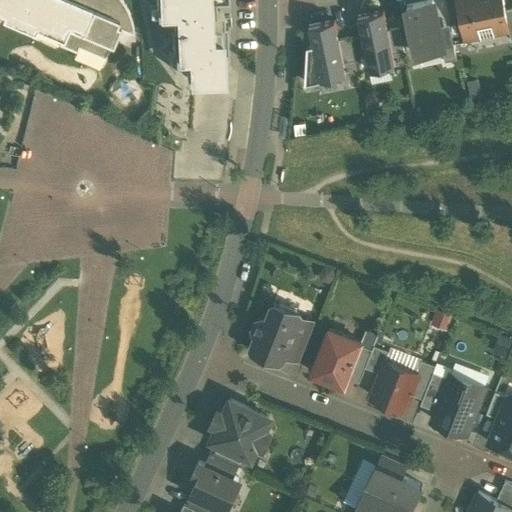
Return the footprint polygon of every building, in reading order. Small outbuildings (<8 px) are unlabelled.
[(0,0),(0,12),(3,14),(1,19),(34,33),(36,28),(61,39),(59,43),(76,51),(78,46),(105,58),(110,45),(111,45),(119,28),(133,33),(130,18),(124,3),(121,0),(0,0)] [(173,23),(223,21),(223,9),(215,9),(214,0),(155,0),(156,13),(173,13),(173,23)] [(432,0),(430,0),(407,5),(417,55),(443,50),(438,26),(432,0)] [(503,0),(457,0),(465,38),(479,35),(480,37),(495,34),(495,32),(509,29),(505,9),(503,0)] [(384,11),(359,16),(370,70),(395,65),(388,30),(384,11)] [(335,20),(310,25),(320,79),(345,74),(338,39),(335,20)] [(174,50),(224,47),(227,47),(226,21),(223,21),(173,23),(171,23),(173,50),(174,50)] [(449,24),(438,26),(443,50),(454,47),(449,24)] [(388,30),(395,65),(407,63),(400,28),(388,30)] [(338,39),(345,74),(357,72),(350,37),(338,39)] [(224,47),(174,50),(175,62),(186,61),(187,78),(196,81),(225,80),(224,47)] [(454,47),(443,50),(445,61),(457,59),(454,47)] [(299,313),(274,303),(267,321),(263,319),(257,322),(254,329),(257,335),(252,349),(281,360),(284,353),(294,327),(298,317),(299,313)] [(314,323),(298,317),(294,327),(310,333),(314,323)] [(294,327),(284,353),(300,359),(310,333),(294,327)] [(361,340),(329,328),(312,372),(344,385),(360,344),(361,340)] [(360,344),(347,378),(359,382),(365,367),(372,349),(360,344)] [(389,350),(374,345),(372,349),(365,367),(379,372),(384,360),(385,360),(389,350)] [(385,360),(384,360),(379,372),(370,395),(404,408),(409,394),(417,373),(416,373),(385,360)] [(436,365),(421,360),(416,373),(417,373),(409,394),(423,399),(433,371),(436,365)] [(449,377),(433,371),(423,399),(420,405),(436,411),(449,377)] [(484,386),(451,373),(449,377),(436,411),(433,420),(466,433),(484,386)] [(507,395),(495,391),(486,413),(498,418),(507,395)] [(511,393),(508,396),(507,395),(498,418),(488,442),(511,451),(511,393)] [(270,417),(230,399),(224,412),(218,409),(212,423),(218,425),(211,439),(247,456),(251,458),(257,445),(263,447),(269,433),(264,430),(270,417)] [(247,456),(215,441),(210,452),(239,465),(242,467),(247,456)] [(239,465),(210,452),(205,463),(234,476),(239,465)] [(408,464),(382,452),(377,463),(402,475),(408,464)] [(205,463),(199,460),(192,476),(198,479),(190,493),(214,504),(226,510),(233,494),(232,493),(239,479),(234,476),(205,463)] [(377,463),(367,485),(412,506),(422,484),(402,475),(377,463)] [(366,485),(355,480),(347,498),(358,503),(366,485)] [(511,483),(505,481),(496,500),(511,507),(511,483)] [(409,511),(412,506),(367,485),(366,485),(358,503),(356,507),(357,507),(367,511),(409,511)] [(511,511),(511,507),(496,500),(478,492),(468,511),(511,511)] [(210,511),(214,504),(192,494),(187,505),(202,511),(210,511)]
